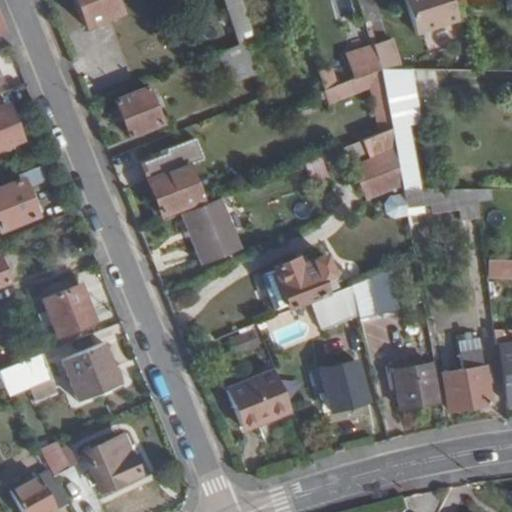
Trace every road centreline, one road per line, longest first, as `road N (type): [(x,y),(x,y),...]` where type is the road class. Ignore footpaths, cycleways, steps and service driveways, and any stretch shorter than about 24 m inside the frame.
road 1 (residential): [(227,511),(17,0)]
road 2 (residential): [(511,446),(365,475),(251,511)]
